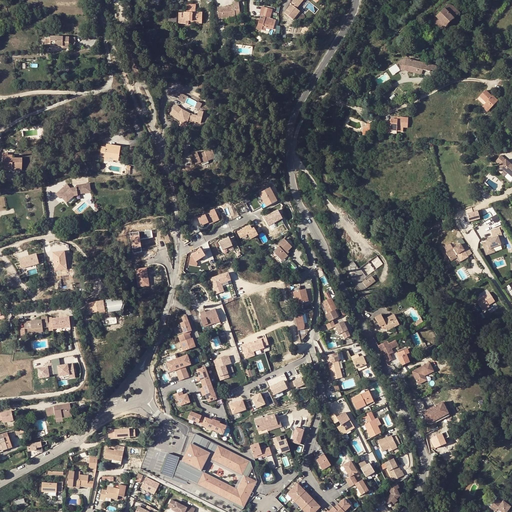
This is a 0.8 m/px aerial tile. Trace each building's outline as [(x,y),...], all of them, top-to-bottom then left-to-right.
[(294,0),(293,2),(296,5),(294,6),(293,5),(285,13),(294,20),(301,12),(298,9),(305,0),(294,0)] [(236,11),(240,11),(239,2),(235,2),(235,6),(218,7),(219,18),(236,17),(236,15),(236,11)] [(193,12),(196,12),(196,4),(187,4),(187,12),(193,12)] [(442,24),(445,27),(459,12),(452,6),(448,5),(436,16),(431,23),(440,28),(442,24)] [(272,9),(263,7),(262,11),(260,16),(264,17),(263,19),(260,19),(258,27),(263,29),(263,26),(273,29),(274,26),(275,20),(270,18),(272,9)] [(193,12),(187,12),(184,12),(184,13),(179,13),(179,24),(188,24),(188,23),(189,21),(202,21),(202,12),(196,12),(193,12)] [(50,45),(59,46),(62,46),(62,48),(69,48),(69,46),(75,46),(75,38),(50,37),(50,39),(45,39),(45,47),(50,47),(50,45)] [(398,62),(400,66),(401,71),(403,71),(404,65),(409,65),(409,67),(408,71),(421,74),(423,69),(430,71),(430,69),(432,64),(411,59),(405,59),(399,61),(398,62)] [(390,68),(393,75),(401,71),(397,64),(390,68)] [(495,98),(493,97),(492,96),(485,90),(479,97),(486,103),(483,106),(488,110),(495,103),(493,101),(495,98)] [(186,102),(189,96),(182,93),(179,99),(186,102)] [(178,120),(190,126),(193,121),(197,123),(199,118),(191,115),(185,112),(178,107),(171,115),(178,120)] [(386,121),(385,125),(385,132),(396,133),(396,131),(396,127),(403,128),(407,128),(408,118),(397,117),(397,120),(394,119),(390,119),(390,121),(386,121)] [(118,161),(120,147),(111,145),(110,148),(106,148),(101,147),(100,156),(104,157),(109,158),(110,157),(114,157),(113,160),(114,160),(118,161)] [(205,156),(202,158),(202,156),(198,158),(197,155),(191,157),(195,167),(201,166),(201,167),(207,165),(207,164),(215,161),(211,150),(203,153),(204,155),(205,156)] [(9,157),(2,157),(2,163),(2,169),(14,170),(13,171),(21,171),(21,159),(12,158),(9,158),(9,157)] [(496,164),(500,168),(506,162),(502,158),(496,164)] [(503,171),(511,177),(511,166),(509,164),(503,171)] [(66,183),(55,193),(59,197),(61,196),(62,195),(64,197),(63,198),(66,202),(73,195),(77,194),(77,193),(90,190),(88,182),(75,184),(76,186),(70,188),(66,183)] [(259,193),(266,207),(277,201),(270,188),(259,193)] [(219,220),(215,209),(205,214),(205,215),(198,218),(201,226),(209,222),(209,224),(219,220)] [(278,210),(264,217),(268,226),(282,219),(278,210)] [(249,227),(248,226),(237,232),(240,238),(248,234),(251,239),(258,235),(254,228),(252,229),(251,227),(249,228),(249,227)] [(497,232),(501,231),(500,228),(492,230),(493,235),(494,237),(488,239),(486,240),(487,241),(482,243),(485,252),(490,250),(489,248),(501,244),(498,234),(497,232)] [(152,230),(130,233),(133,249),(141,248),(140,240),(153,237),(152,236),(151,232),(152,230)] [(229,238),(219,242),(222,250),(232,246),(229,238)] [(286,253),(288,251),(292,247),(284,239),(278,246),(279,247),(273,252),(281,260),(287,255),(286,253)] [(456,254),(457,253),(462,260),(469,256),(464,249),(463,250),(462,248),(463,247),(461,243),(447,253),(450,258),(456,254)] [(201,249),(191,255),(189,265),(197,266),(197,263),(196,262),(205,256),(201,249)] [(64,251),(53,253),(54,263),(49,264),(50,271),(67,269),(64,251)] [(37,254),(19,259),(21,268),(39,264),(37,254)] [(136,270),(138,287),(149,286),(147,268),(136,270)] [(231,280),(228,272),(211,278),(216,294),(224,292),(221,283),(231,280)] [(362,282),(366,287),(375,281),(372,277),(366,281),(365,280),(362,282)] [(308,301),(305,289),(293,292),(297,308),(303,306),(302,303),(308,301)] [(329,322),(338,318),(334,310),(335,310),(336,309),(328,292),(324,294),(327,300),(323,301),(324,304),(323,305),(327,314),(325,315),(329,322)] [(481,310),(488,305),(494,301),(489,292),(475,301),(481,310)] [(108,308),(109,312),(113,311),(123,309),(124,304),(122,304),(124,300),(119,298),(119,300),(104,303),(105,309),(108,308)] [(105,309),(104,303),(103,301),(99,301),(85,304),(86,315),(91,315),(91,313),(98,312),(97,311),(105,310),(105,309)] [(214,322),(215,323),(215,324),(220,322),(215,309),(206,313),(205,311),(200,313),(201,316),(199,317),(204,327),(208,326),(208,324),(214,322)] [(304,326),(301,315),(294,316),(298,331),(303,330),(304,326)] [(387,331),(394,327),(399,325),(394,315),(383,320),(381,315),(375,318),(379,327),(382,326),(384,325),(385,327),(387,331)] [(191,331),(186,316),(181,317),(183,323),(180,324),(183,334),(188,332),(191,331)] [(43,328),(48,327),(47,318),(47,317),(41,317),(42,320),(24,322),(24,328),(20,328),(21,336),(25,336),(24,329),(27,329),(28,333),(36,332),(43,332),(43,328)] [(69,317),(61,318),(62,328),(70,328),(69,317)] [(52,318),(47,318),(48,327),(49,331),(53,330),(53,329),(62,328),(61,318),(52,319),(52,318)] [(332,321),(325,324),(328,330),(335,327),(339,335),(342,334),(345,340),(350,337),(343,321),(334,325),(332,321)] [(183,334),(177,336),(180,343),(190,339),(188,332),(183,334)] [(242,345),(247,358),(272,350),(268,337),(242,345)] [(195,347),(192,339),(180,343),(183,352),(195,347)] [(398,345),(395,340),(388,344),(391,349),(398,345)] [(391,349),(388,344),(387,341),(382,344),(377,346),(383,357),(389,354),(393,352),(391,349)] [(406,355),(409,353),(407,350),(398,354),(399,358),(402,366),(409,362),(407,359),(406,355)] [(340,369),(338,370),(336,361),(335,358),(338,357),(337,353),(329,356),(331,363),(328,363),(332,380),(342,377),(340,369)] [(389,354),(383,357),(386,363),(392,359),(389,354)] [(176,370),(177,374),(186,370),(185,367),(191,364),(187,355),(166,363),(170,372),(176,370)] [(231,362),(228,355),(214,360),(220,379),(228,376),(225,364),(231,362)] [(350,357),(355,369),(366,365),(362,357),(359,358),(357,355),(350,357)] [(52,364),(54,374),(59,374),(59,376),(69,374),(70,378),(75,377),(73,363),(60,366),(59,358),(52,359),(52,364)] [(411,372),(418,385),(424,382),(422,378),(424,376),(433,372),(429,363),(423,366),(424,367),(422,368),(422,367),(411,372)] [(54,374),(52,364),(48,364),(48,367),(38,369),(40,379),(50,377),(50,375),(54,374)] [(200,380),(209,377),(205,367),(197,370),(199,376),(196,377),(197,382),(200,380)] [(177,374),(179,381),(189,377),(186,370),(177,374)] [(247,370),(244,371),(247,379),(252,376),(250,371),(248,372),(247,370)] [(213,388),(209,377),(200,380),(203,387),(200,388),(201,392),(213,388)] [(300,378),(288,383),(290,389),(295,387),(296,389),(304,385),(300,378)] [(217,399),(213,388),(201,392),(203,396),(206,395),(208,402),(217,399)] [(365,404),(373,400),(368,391),(351,399),(356,410),(366,405),(365,404)] [(180,406),(189,403),(186,394),(183,396),(181,392),(173,395),(174,399),(177,398),(180,406)] [(260,394),(252,398),(257,408),(265,404),(260,394)] [(242,400),(230,405),(233,414),(246,410),(242,400)] [(428,424),(429,426),(450,416),(449,414),(443,402),(423,413),(428,424)] [(46,408),(47,416),(55,415),(56,419),(62,418),(72,417),(69,403),(53,406),(53,407),(46,408)] [(13,411),(0,413),(0,420),(4,419),(4,421),(14,419),(13,411)] [(191,411),(188,419),(202,425),(205,417),(191,411)] [(375,420),(371,412),(364,415),(368,423),(364,425),(371,438),(381,433),(378,426),(381,425),(378,419),(375,420)] [(334,413),(330,416),(335,424),(339,421),(341,425),(337,428),(341,434),(353,426),(345,413),(337,417),(334,413)] [(254,421),(258,432),(267,429),(278,425),(275,419),(274,415),(264,419),(263,418),(254,421)] [(212,420),(205,417),(202,425),(202,426),(212,430),(217,419),(213,417),(212,420)] [(278,418),(275,419),(278,425),(267,429),(268,432),(281,427),(278,418)] [(221,420),(217,419),(212,430),(223,434),(226,426),(220,423),(221,420)] [(16,434),(25,432),(25,431),(25,425),(16,427),(14,428),(16,434)] [(353,426),(341,434),(342,435),(354,428),(353,426)] [(293,443),(300,445),(304,428),(300,427),(299,429),(296,428),(292,439),(294,440),(293,443)] [(108,431),(109,439),(124,438),(124,437),(135,437),(135,430),(130,431),(129,430),(108,431)] [(0,451),(12,447),(7,433),(0,435),(0,451)] [(195,434),(191,443),(195,445),(208,458),(212,459),(211,461),(243,477),(244,475),(245,476),(238,489),(234,502),(232,505),(241,510),(244,509),(250,496),(252,497),(254,493),(252,492),(257,482),(248,477),(253,468),(251,461),(195,434)] [(390,448),(396,446),(400,444),(396,436),(392,438),(391,436),(387,438),(385,439),(384,438),(378,441),(382,451),(390,448)] [(279,437),(272,439),(274,444),(278,443),(279,448),(281,453),(289,450),(285,440),(280,442),(279,437)] [(27,445),(27,451),(36,449),(36,447),(41,446),(46,444),(46,441),(27,445)] [(193,449),(195,445),(191,443),(183,458),(188,460),(190,456),(188,456),(192,449),(193,449)] [(258,444),(250,447),(253,457),(261,454),(262,456),(262,457),(271,454),(269,448),(260,451),(258,444)] [(168,454),(161,474),(172,478),(174,472),(234,502),(238,489),(205,473),(202,471),(208,458),(195,445),(193,449),(192,449),(188,456),(190,456),(188,460),(183,458),(181,461),(179,459),(180,457),(168,454)] [(112,460),(121,462),(123,451),(114,449),(113,451),(106,449),(104,458),(112,460)] [(322,471),(331,466),(324,454),(320,456),(321,458),(319,460),(317,461),(322,471)] [(89,460),(89,467),(96,467),(97,457),(92,456),(91,460),(89,460)] [(212,459),(208,458),(202,471),(205,473),(211,461),(212,459)] [(395,463),(393,459),(384,464),(386,468),(393,481),(403,475),(401,471),(399,472),(395,463)] [(346,479),(348,483),(355,479),(353,475),(357,472),(350,461),(343,466),(350,477),(346,479)] [(364,462),(358,465),(366,478),(374,473),(369,464),(366,466),(364,462)] [(257,482),(253,468),(248,477),(257,482)] [(80,486),(87,487),(88,480),(88,476),(80,475),(80,474),(74,473),(74,472),(69,471),(68,486),(72,487),(73,485),(80,485),(80,486)] [(158,483),(145,477),(140,487),(153,494),(158,483)] [(355,479),(348,483),(350,487),(355,484),(359,491),(361,495),(368,491),(362,480),(357,483),(355,479)] [(286,492),(295,501),(305,491),(301,487),(302,486),(297,481),(286,492)] [(56,491),(57,484),(42,483),(42,492),(56,493),(56,491)] [(399,489),(396,483),(388,488),(391,495),(389,497),(386,494),(380,500),(383,503),(385,501),(388,505),(391,502),(394,504),(397,501),(396,500),(400,496),(397,490),(399,489)] [(119,489),(107,486),(106,490),(101,489),(99,499),(104,500),(105,497),(111,499),(117,500),(117,498),(123,499),(125,487),(119,485),(119,489)] [(295,501),(303,509),(313,499),(308,494),(309,493),(306,490),(295,501)] [(303,509),(305,511),(315,511),(320,507),(316,502),(317,501),(314,498),(313,499),(303,509)] [(344,511),(351,506),(344,499),(334,508),(337,511),(344,511)] [(493,505),(499,509),(503,511),(511,511),(510,510),(511,507),(504,501),(503,503),(498,499),(493,505)] [(193,511),(194,510),(187,506),(186,508),(182,506),(170,501),(167,507),(171,510),(171,511),(173,511),(193,511)]
